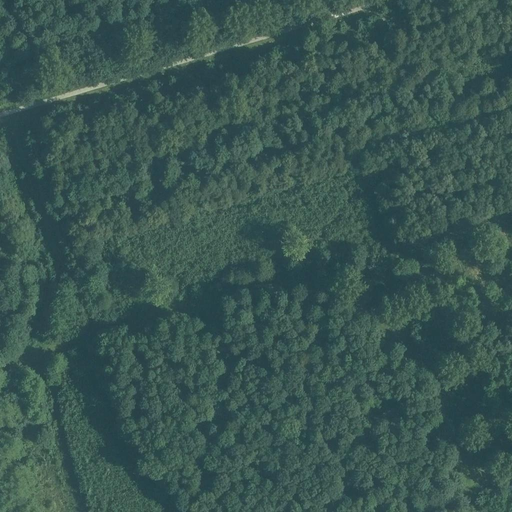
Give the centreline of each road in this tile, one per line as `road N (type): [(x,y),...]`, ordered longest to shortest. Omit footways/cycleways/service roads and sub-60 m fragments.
road 1 (track): [(0,365),(261,292),(301,291),(388,326),(421,362),(472,455),(511,465)]
road 2 (track): [(13,112),(91,336)]
